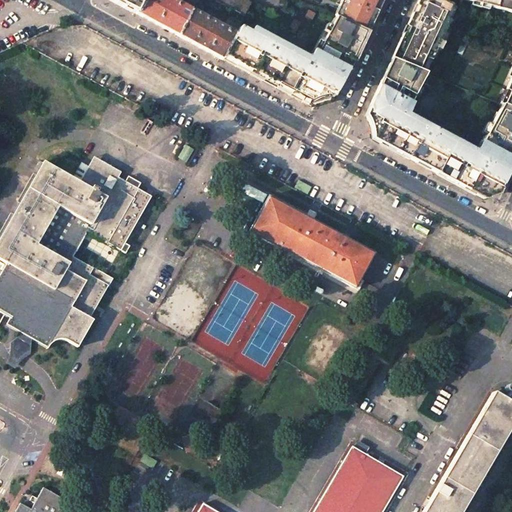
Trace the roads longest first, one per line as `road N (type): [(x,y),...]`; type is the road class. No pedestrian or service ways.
road 1 (unclassified): [(77,3),(334,142)]
road 2 (unclassified): [(334,142),(499,231)]
road 3 (unclassified): [(399,0),(334,142)]
